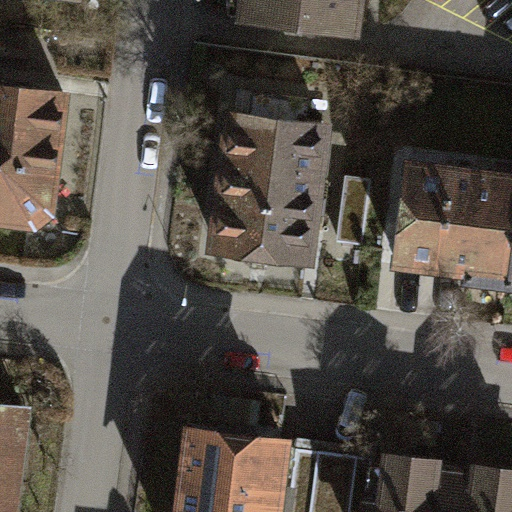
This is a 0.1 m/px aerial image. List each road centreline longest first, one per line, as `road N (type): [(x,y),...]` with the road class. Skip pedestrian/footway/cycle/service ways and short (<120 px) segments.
road 1 (residential): [(109,328),(511,381)]
road 2 (residential): [(155,0),(109,328)]
road 3 (residential): [(109,328),(86,511)]
